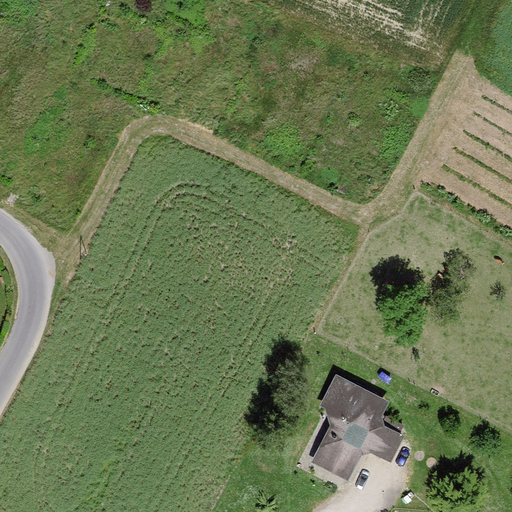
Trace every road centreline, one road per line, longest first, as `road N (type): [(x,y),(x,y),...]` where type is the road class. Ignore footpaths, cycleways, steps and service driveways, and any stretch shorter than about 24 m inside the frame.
road 1 (track): [(34,281),(82,234),(154,119),(375,211),(402,177),(492,0)]
road 2 (tertiary): [(0,384),(34,302),(30,265),(0,225)]
